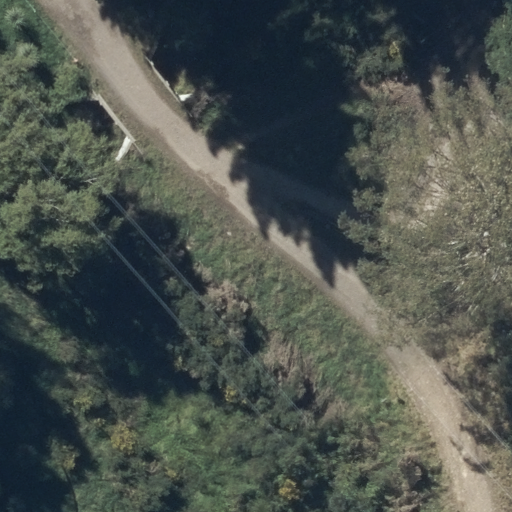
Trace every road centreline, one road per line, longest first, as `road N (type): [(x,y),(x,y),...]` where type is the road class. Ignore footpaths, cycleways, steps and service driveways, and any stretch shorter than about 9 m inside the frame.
road 1 (track): [(77,0),(108,55),(159,117),(371,330)]
road 2 (track): [(484,511),(447,435),(371,330)]
